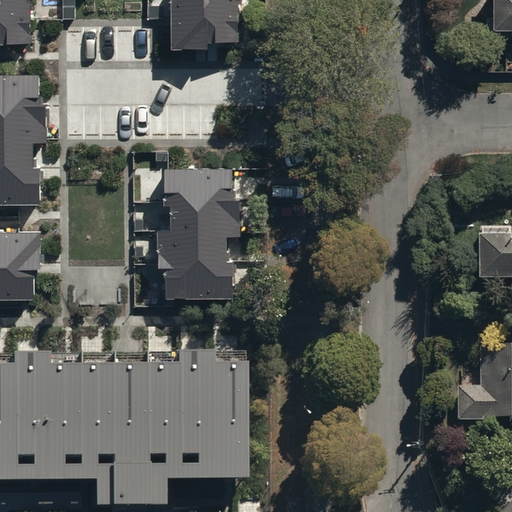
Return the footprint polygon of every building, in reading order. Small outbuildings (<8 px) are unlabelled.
[(0,0),(0,44),(31,44),(30,0),(0,0)] [(170,0),(171,51),(208,51),(208,44),(239,43),(238,0),(170,0)] [(511,0),(490,0),(490,25),(511,25),(511,0)] [(38,104),(38,74),(0,74),(0,205),(41,205),(41,168),(33,168),(33,142),(47,142),(47,104),(38,104)] [(232,199),(232,169),(162,169),(162,206),(171,206),(171,231),(159,231),(159,269),(166,269),(166,300),(235,299),(234,262),(227,263),(226,236),(241,236),(241,199),(232,199)] [(477,228),(478,278),(511,277),(511,233),(510,234),(510,228),(477,228)] [(40,232),(0,232),(0,300),(35,301),(35,269),(40,269),(40,232)] [(479,385),(458,385),(458,419),(484,419),(484,417),(511,416),(511,345),(478,346),(479,385)] [(215,349),(179,350),(179,362),(51,363),(51,350),(13,350),(13,362),(0,362),(0,479),(96,478),(96,504),(168,504),(168,477),(249,477),(248,361),(215,361),(215,349)] [(511,511),(511,501),(502,511),(511,511)]
